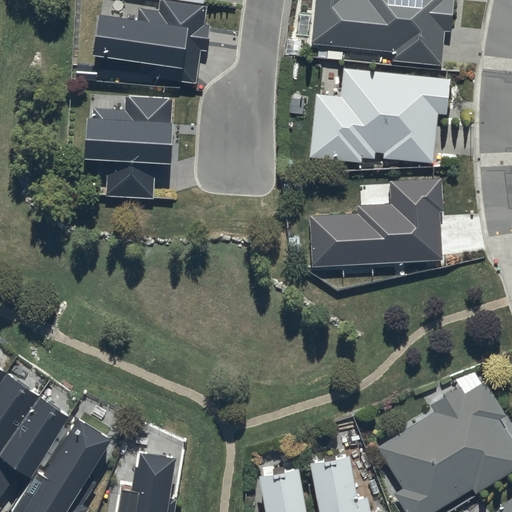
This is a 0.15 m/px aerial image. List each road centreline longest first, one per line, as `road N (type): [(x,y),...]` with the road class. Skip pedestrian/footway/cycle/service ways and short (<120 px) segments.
road 1 (residential): [(511,246),(499,117),(511,27)]
road 2 (residential): [(265,0),(235,147)]
